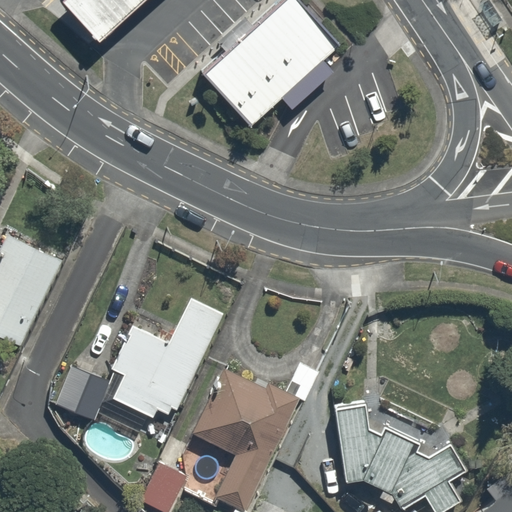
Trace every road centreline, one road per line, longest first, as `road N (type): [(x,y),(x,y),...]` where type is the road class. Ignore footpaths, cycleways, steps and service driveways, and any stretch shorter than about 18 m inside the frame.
road 1 (secondary): [(365,232),(263,214),(209,190),(73,116),(0,52)]
road 2 (secondary): [(456,48),(463,118),(456,162),(400,221),(365,232)]
road 3 (secondary): [(511,266),(365,232)]
road 4 (secondary): [(511,205),(365,232)]
